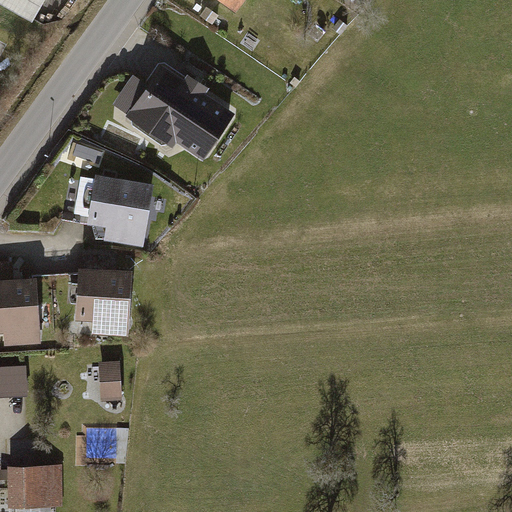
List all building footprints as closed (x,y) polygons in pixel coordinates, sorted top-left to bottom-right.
[(0,0),(34,19),(43,0),(0,0)] [(228,0),(242,10),(249,0),(228,0)] [(220,17),(207,8),(201,16),(214,25),(220,17)] [(313,31),(309,36),(316,41),(320,36),(313,31)] [(174,144),(203,162),(237,111),(211,94),(215,88),(191,73),(187,79),(150,55),(136,77),(117,106),(138,120),(132,129),(168,153),(174,144)] [(160,182),(104,172),(102,179),(86,176),(79,213),(96,216),(94,223),(112,226),(110,240),(149,246),(160,182)] [(141,270),(87,266),(87,275),(83,319),(99,320),(98,335),(136,338),(141,270)] [(42,280),(0,281),(0,332),(8,332),(8,346),(45,344),(42,280)] [(123,361),(101,363),(104,402),(125,401),(123,361)] [(28,368),(0,368),(0,397),(29,397),(28,368)] [(62,465),(12,465),(12,487),(0,486),(0,503),(12,504),(12,509),(62,509),(62,465)]
